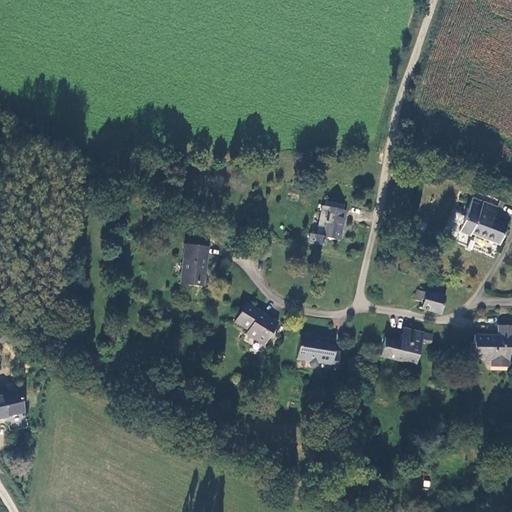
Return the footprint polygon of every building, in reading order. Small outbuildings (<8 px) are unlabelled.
[(470,197),(469,201),(479,205),(481,200),(470,197)] [(460,223),(457,231),(467,234),(468,232),(496,243),(504,222),(490,217),(495,206),(481,200),(479,205),(469,201),(462,217),(460,223)] [(326,207),(344,210),(344,205),(327,201),(326,207)] [(347,211),(344,210),(326,207),(324,206),(319,234),(313,233),(311,243),(325,246),(326,238),(340,241),(347,211)] [(458,222),(460,223),(462,217),(460,217),(461,215),(452,212),(449,220),(457,224),(458,222)] [(210,247),(186,245),(182,285),(205,287),(210,247)] [(441,312),(446,297),(419,291),(415,301),(425,303),(423,308),(441,312)] [(264,315),(246,304),(235,322),(248,331),(246,335),(264,346),(279,323),(264,314),(264,315)] [(475,351),(474,358),(492,358),(492,361),(509,361),(510,361),(510,352),(511,352),(511,345),(510,345),(511,339),(511,327),(503,327),(503,336),(499,336),(475,336),(475,345),(475,351)] [(434,336),(406,329),(402,341),(387,338),(382,358),(417,365),(422,343),(432,345),(434,336)] [(329,363),(329,366),(339,368),(342,353),(335,352),(336,342),(324,341),(324,342),(315,340),(315,339),(301,337),(298,359),(311,361),(319,362),(329,363)] [(9,417),(25,412),(20,391),(3,396),(9,417)]
